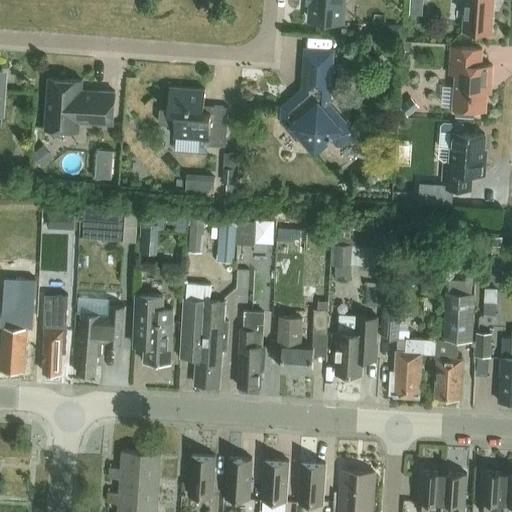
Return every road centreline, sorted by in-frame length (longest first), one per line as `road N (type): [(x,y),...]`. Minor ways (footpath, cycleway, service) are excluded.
road 1 (tertiary): [(400,428),(111,407),(72,421)]
road 2 (residential): [(272,0),(268,38),(239,57),(0,40)]
